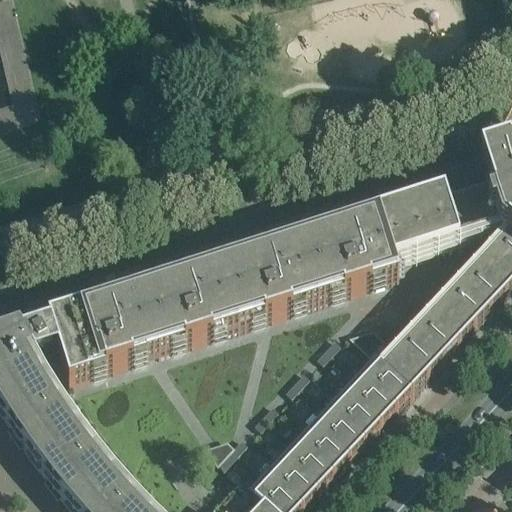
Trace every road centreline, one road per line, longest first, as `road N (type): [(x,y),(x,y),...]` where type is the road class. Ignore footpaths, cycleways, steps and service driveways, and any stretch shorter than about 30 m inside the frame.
road 1 (residential): [(0,307),(511,137)]
road 2 (residential): [(511,320),(333,511)]
road 3 (tertiary): [(396,511),(511,388)]
